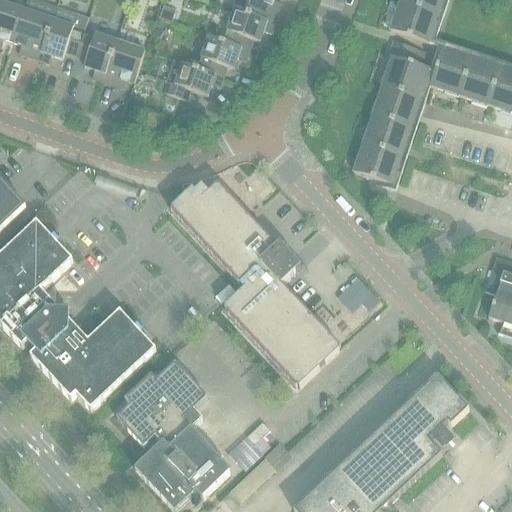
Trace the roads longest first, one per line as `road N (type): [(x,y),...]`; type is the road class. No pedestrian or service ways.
road 1 (residential): [(0,115),(155,167),(214,150),(259,123)]
road 2 (residential): [(390,278),(277,156),(259,123)]
road 3 (residential): [(511,409),(390,278)]
road 4 (residential): [(259,123),(295,80),(332,0)]
road 5 (primary): [(86,511),(0,420)]
